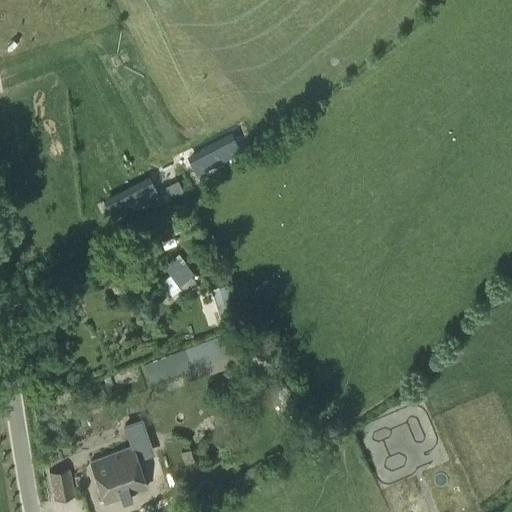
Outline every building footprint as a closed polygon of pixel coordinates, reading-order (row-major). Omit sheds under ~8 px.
[(164,224),(145,232),(151,246),(162,241),(161,239),(169,236),(164,224)] [(178,254),(162,266),(177,286),(193,275),(178,254)] [(218,336),(143,365),(150,384),(226,355),(240,350),(233,330),(218,336)] [(135,444),(89,461),(103,502),(147,487),(136,456),(139,455),(139,456),(151,452),(139,418),(127,423),(135,444)] [(69,469),(49,473),(54,499),(74,496),(69,469)]
